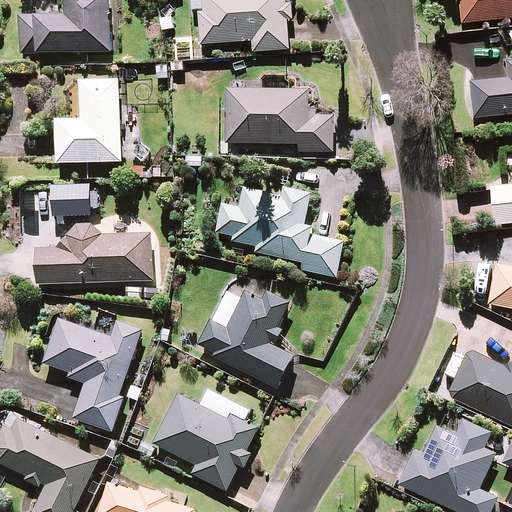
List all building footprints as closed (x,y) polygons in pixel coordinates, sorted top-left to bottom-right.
[(70,0),(71,18),(23,19),(24,56),(113,54),(111,0),(70,0)] [(292,52),(290,24),(296,23),(295,3),(290,3),(289,0),(202,0),(204,46),(255,44),(256,54),(292,52)] [(511,0),(462,0),(465,26),(511,20),(511,0)] [(511,80),(475,85),(479,120),(511,116),(511,80)] [(124,164),(122,83),(85,84),(86,122),(61,123),(62,166),(124,164)] [(312,113),(312,93),(230,91),(229,145),(287,146),(287,153),(336,154),(337,113),(312,113)] [(511,188),(494,190),(498,227),(511,225),(511,188)] [(226,207),(221,228),(224,229),(222,235),(236,238),(235,243),(259,249),(258,254),(305,265),(304,271),(339,279),(346,244),(306,235),(315,197),(288,191),(286,198),(247,189),(242,211),(226,207)] [(41,250),(41,287),(157,284),(156,234),(102,236),(101,233),(100,231),(98,229),(95,227),(93,226),(90,225),(87,224),(84,224),(81,225),(79,226),(76,228),(74,230),(72,232),(71,235),(70,237),(70,239),(69,250),(41,250)] [(511,269),(499,267),(492,307),(511,310),(511,269)] [(293,307),(267,294),(263,302),(248,294),(230,330),(213,322),(199,349),(281,391),(297,359),(272,347),(293,307)] [(115,339),(63,321),(48,366),(91,380),(77,421),(115,434),(127,400),(122,399),(145,333),(120,324),(115,339)] [(511,371),(472,352),(450,398),(511,427),(511,371)] [(232,422),(182,397),(157,445),(200,467),(196,476),(230,493),(261,430),(235,417),(232,422)] [(494,436),(449,414),(427,459),(417,454),(401,487),(454,511),(495,511),(500,501),(481,492),(498,456),(487,451),(494,436)] [(77,511),(102,462),(15,419),(0,449),(0,462),(50,487),(37,511),(77,511)] [(142,495),(113,486),(104,511),(196,511),(183,508),(187,496),(169,490),(167,497),(144,489),(142,495)]
